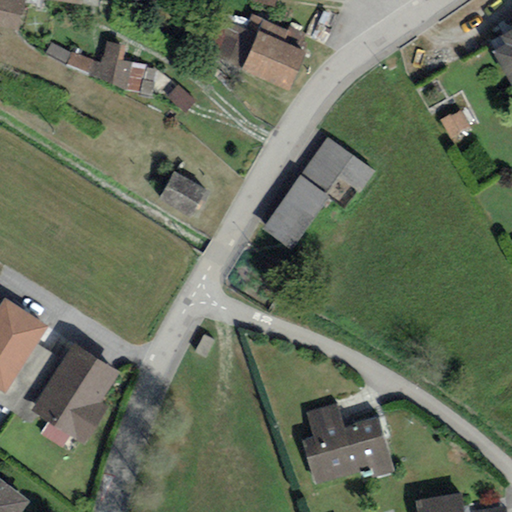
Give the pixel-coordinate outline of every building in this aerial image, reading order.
[(23,0),(0,0),(0,25),(17,29),(23,0)] [(505,40),(492,47),(511,82),(511,24),(500,31),(505,40)] [(287,87),(304,50),(259,30),(242,68),(287,87)] [(125,44),(104,41),(100,61),(71,52),(50,42),(45,54),(66,64),(125,90),(154,95),(155,67),(123,59),(125,44)] [(452,137),(469,131),(464,116),(447,123),(452,137)] [(268,227),(303,250),(348,181),(365,191),(380,168),(329,135),(268,227)] [(207,189),(174,169),(157,197),(190,217),(207,189)] [(0,395),(5,399),(45,332),(0,305),(0,395)] [(80,343),(38,411),(90,444),(133,375),(80,343)] [(338,403),(306,412),(313,435),(302,438),(316,482),(371,466),(374,475),(396,469),(379,413),(344,423),(338,403)] [(0,476),(0,511),(15,511),(27,496),(0,476)] [(464,511),(460,490),(416,497),(418,511),(464,511)]
